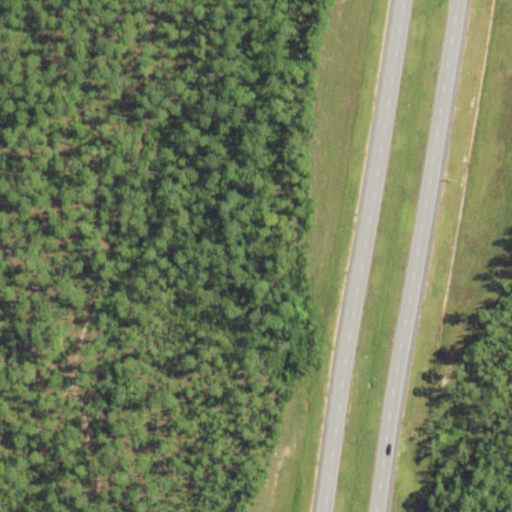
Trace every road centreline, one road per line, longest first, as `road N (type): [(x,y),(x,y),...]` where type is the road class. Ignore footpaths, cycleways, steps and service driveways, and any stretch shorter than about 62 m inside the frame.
road 1 (primary): [(379,511),(458,0)]
road 2 (primary): [(402,0),(323,511)]
